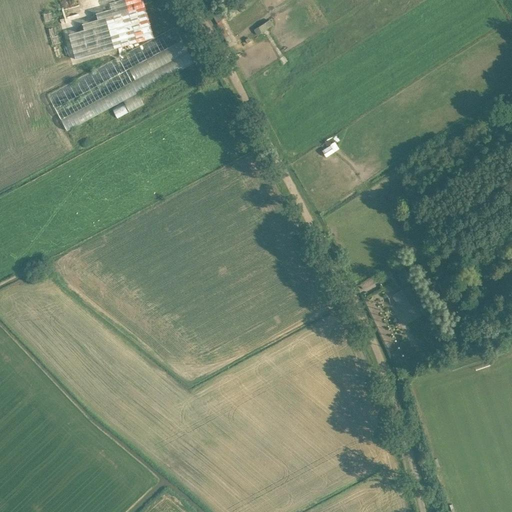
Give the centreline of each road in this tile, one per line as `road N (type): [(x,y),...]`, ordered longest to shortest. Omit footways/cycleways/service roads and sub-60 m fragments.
road 1 (unclassified): [(368,331),(190,0)]
road 2 (track): [(418,511),(368,331)]
